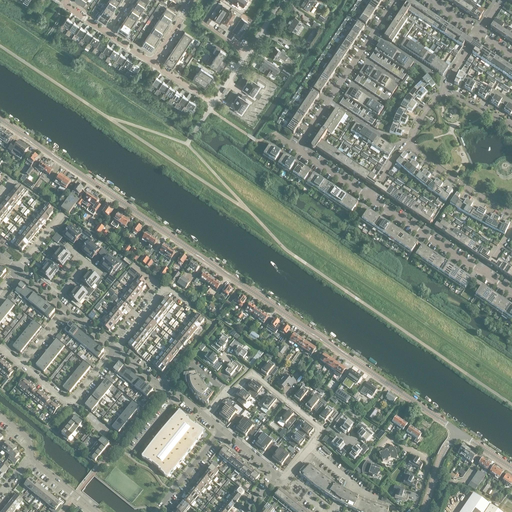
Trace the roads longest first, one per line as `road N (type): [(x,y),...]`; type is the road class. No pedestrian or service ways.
road 1 (tertiary): [(457,432),(0,119)]
road 2 (residential): [(297,149),(397,0)]
road 3 (residential): [(484,274),(370,197)]
road 4 (residential): [(22,365),(73,403),(116,349)]
road 5 (residential): [(409,145),(511,213)]
road 6 (residential): [(226,390),(251,373),(321,429)]
